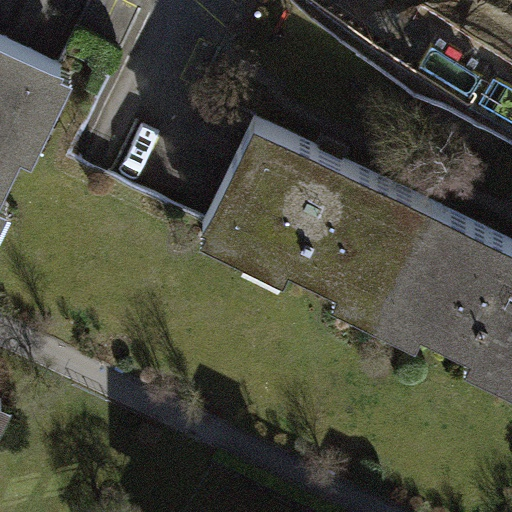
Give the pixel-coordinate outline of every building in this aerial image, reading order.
[(424,0),(430,19),(492,0),(424,0)] [(0,204),(70,64),(0,29),(0,204)] [(437,189),(258,103),(200,222),(380,308),(437,189)] [(511,224),(437,189),(380,308),(511,371),(511,224)] [(0,466),(24,408),(0,397),(0,466)]
